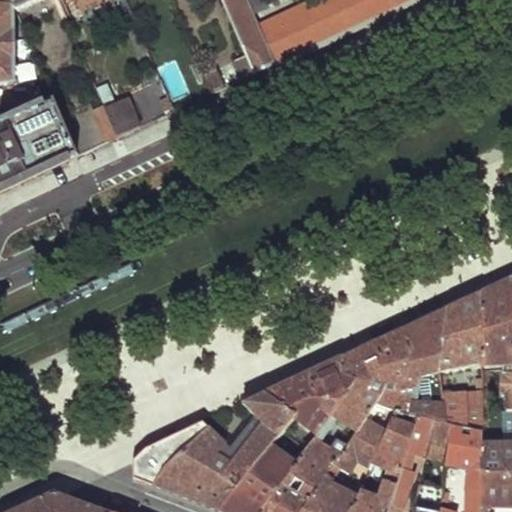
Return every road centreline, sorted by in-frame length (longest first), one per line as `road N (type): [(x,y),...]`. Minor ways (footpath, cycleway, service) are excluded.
road 1 (primary): [(511,38),(0,278)]
road 2 (residential): [(176,511),(61,467),(0,494)]
